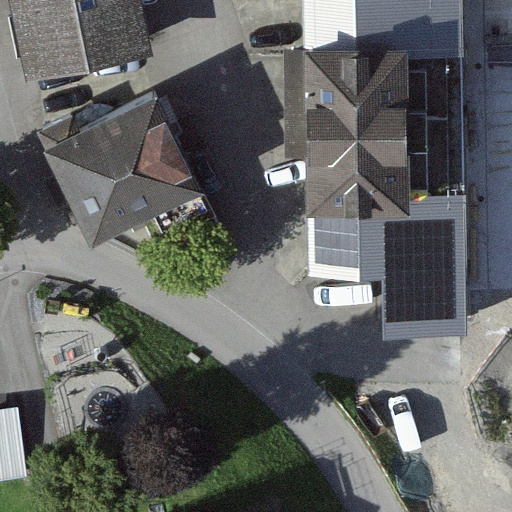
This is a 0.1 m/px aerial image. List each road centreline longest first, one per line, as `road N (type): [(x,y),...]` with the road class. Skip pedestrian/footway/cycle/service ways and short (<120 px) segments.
road 1 (tertiary): [(68,240),(241,346),(314,409),(383,511)]
road 2 (tertiary): [(0,135),(27,188),(68,240)]
